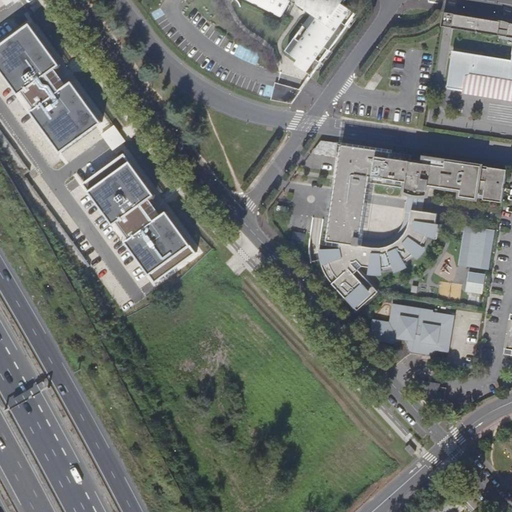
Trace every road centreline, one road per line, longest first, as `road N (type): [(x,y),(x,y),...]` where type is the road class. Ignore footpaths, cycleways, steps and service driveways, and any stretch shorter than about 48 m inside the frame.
road 1 (residential): [(236,215),(505,511)]
road 2 (trunk): [(132,511),(0,272)]
road 3 (residential): [(77,0),(236,215)]
road 4 (residential): [(392,0),(236,215)]
road 5 (motorway): [(80,511),(0,363)]
